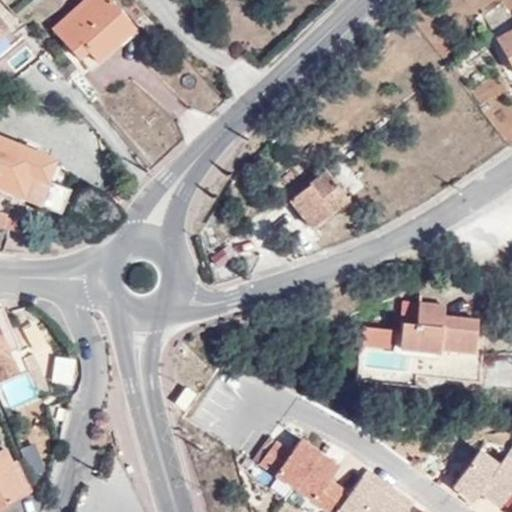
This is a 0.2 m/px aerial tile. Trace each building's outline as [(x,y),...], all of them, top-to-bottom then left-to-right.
[(108,38),(128,20),(109,0),(85,0),(54,29),(88,68),(115,45),(108,38)] [(134,27),(128,20),(108,38),(115,45),(134,27)] [(511,30),(501,37),(507,46),(501,50),(511,68),(511,30)] [(507,46),(501,37),(496,39),(501,50),(507,46)] [(0,137),(0,188),(61,213),(69,191),(47,181),(56,160),(0,137)] [(311,230),(348,200),(327,173),(289,201),(311,230)] [(0,228),(4,230),(9,214),(0,212),(0,228)] [(422,298),(420,320),(405,319),(403,345),(445,349),(445,344),(478,347),(481,314),(448,311),(440,310),(440,300),(422,298)] [(449,301),(440,300),(440,310),(448,311),(449,301)] [(0,309),(0,333),(8,352),(19,347),(2,309),(0,309)] [(0,378),(17,372),(8,352),(0,333),(0,378)] [(51,358),(51,384),(72,385),(73,359),(51,358)] [(181,375),(192,377),(195,364),(182,363),(181,375)] [(323,511),(330,511),(345,490),(329,480),(339,466),(299,439),(291,450),(268,435),(250,462),(323,511)] [(25,493),(12,465),(3,448),(0,449),(0,502),(4,500),(7,504),(9,503),(25,493)] [(19,461),(12,465),(25,493),(33,489),(19,461)] [(4,500),(0,502),(0,511),(10,507),(9,503),(7,504),(4,500)]
